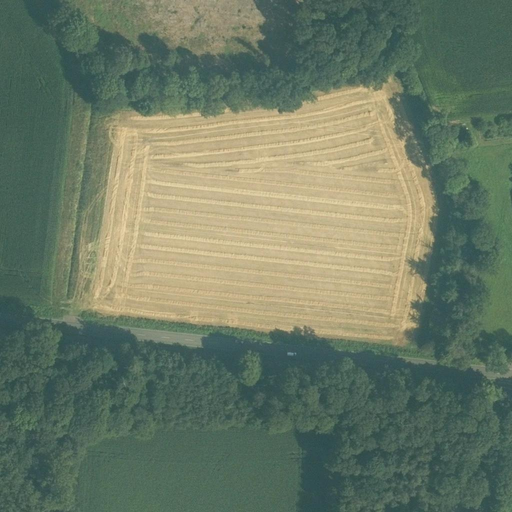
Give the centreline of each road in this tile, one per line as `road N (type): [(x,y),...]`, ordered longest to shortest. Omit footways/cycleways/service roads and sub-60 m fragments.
road 1 (secondary): [(511,374),(0,319)]
road 2 (unclassified): [(511,382),(435,511)]
